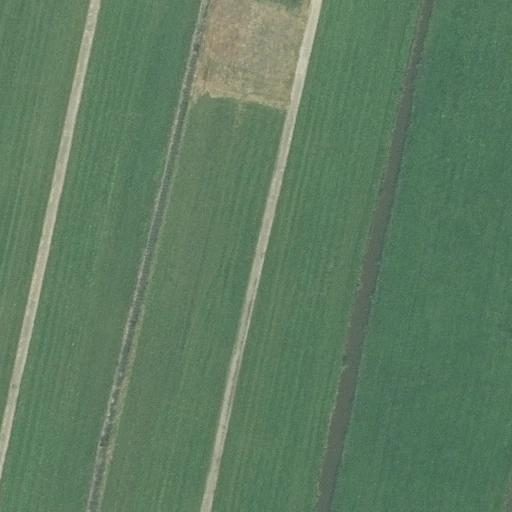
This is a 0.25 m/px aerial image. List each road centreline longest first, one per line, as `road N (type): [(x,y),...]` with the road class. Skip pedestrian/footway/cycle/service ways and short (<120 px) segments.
road 1 (track): [(211,511),(308,0)]
road 2 (track): [(0,489),(93,0)]
